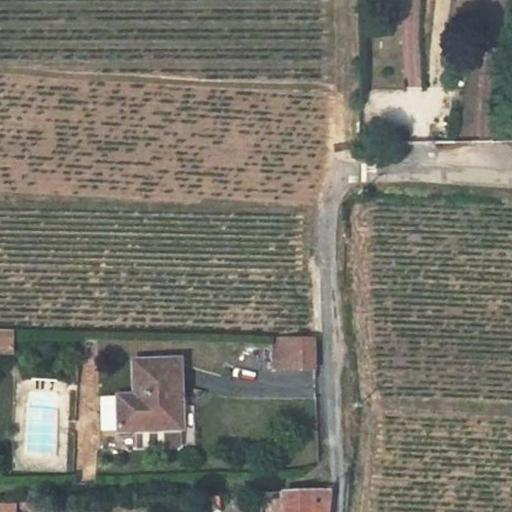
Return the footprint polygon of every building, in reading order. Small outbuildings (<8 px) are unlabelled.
[(422,85),(419,29),(405,30),(408,86),(422,85)] [(368,129),(445,130),(445,89),(369,88),(368,129)] [(11,331),(0,330),(0,351),(11,351),(11,331)] [(313,340),(277,340),(277,369),(313,370),(313,340)] [(118,429),(135,429),(183,428),(182,393),(173,393),(173,355),(133,356),(134,394),(117,395),(118,429)] [(183,428),(135,429),(135,446),(183,445),(183,428)] [(283,490),(282,511),(323,511),(324,492),(283,490)]
